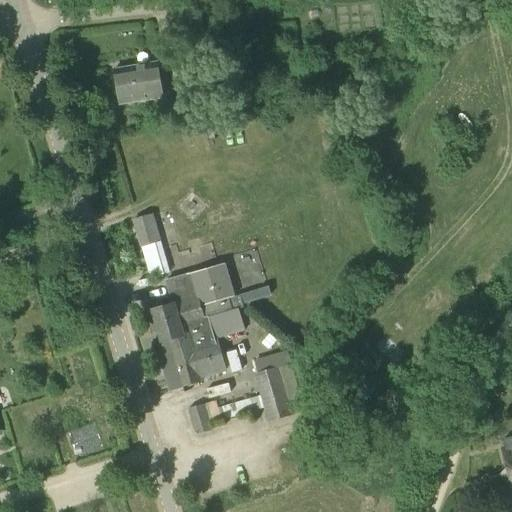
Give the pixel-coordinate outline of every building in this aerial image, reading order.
[(121,104),(164,97),(158,60),(115,67),(121,104)] [(182,94),(199,92),(196,68),(179,70),(182,94)] [(153,214),(132,220),(140,248),(141,248),(150,279),(170,273),(153,214)] [(160,356),(171,390),(202,381),(201,376),(226,368),(217,338),(215,339),(209,318),(209,317),(209,316),(244,306),(244,305),(241,295),(240,293),(234,295),(224,263),(167,280),(173,302),(153,308),(156,320),(150,322),(152,329),(158,327),(162,342),(177,337),(180,350),(160,356)] [(268,287),(241,295),(244,305),(271,296),(268,287)] [(238,308),(209,317),(209,318),(215,339),(217,338),(245,330),(238,308)] [(253,374),(260,396),(266,416),(267,423),(293,415),(289,402),(301,398),(298,387),(301,388),(307,387),(308,384),(305,373),(303,372),(297,373),(295,376),(291,364),(253,374)] [(364,369),(349,386),(373,408),(389,390),(364,369)] [(253,420),(266,416),(260,396),(219,408),(216,401),(188,409),(195,435),(211,431),(209,424),(251,412),(253,420)] [(511,437),(504,440),(506,448),(503,449),(511,479),(511,437)]
